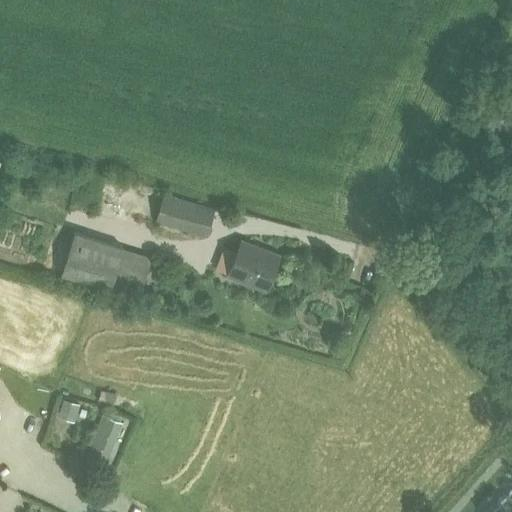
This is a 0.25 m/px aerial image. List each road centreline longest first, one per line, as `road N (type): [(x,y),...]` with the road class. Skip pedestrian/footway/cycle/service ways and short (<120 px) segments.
road 1 (track): [(234,217),(402,266),(511,382)]
road 2 (track): [(511,11),(402,266)]
